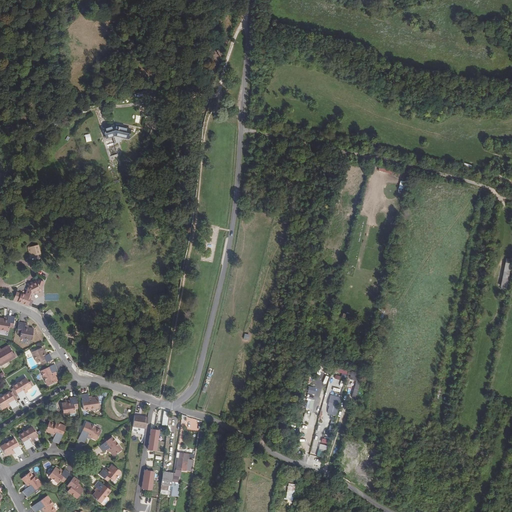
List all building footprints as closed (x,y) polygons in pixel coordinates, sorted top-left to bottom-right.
[(115,136),(128,139),(130,129),(114,126),(103,129),(106,138),(115,136)] [(105,142),(110,158),(117,156),(114,144),(118,143),(116,138),(105,142)] [(39,245),(27,247),(30,262),(42,258),(39,245)] [(506,289),(511,264),(506,263),(500,287),(506,289)] [(42,290),(45,282),(38,279),(27,285),(25,294),(17,291),(13,300),(27,305),(31,299),(34,300),(44,295),(42,290)] [(44,313),(46,318),(52,316),(50,310),(44,313)] [(10,324),(14,324),(15,315),(8,315),(8,317),(7,320),(4,319),(0,318),(0,328),(9,330),(10,326),(10,324)] [(21,330),(20,333),(20,336),(31,338),(33,328),(28,327),(27,327),(27,328),(25,327),(25,325),(25,322),(19,321),(17,329),(21,330)] [(0,351),(0,364),(15,356),(8,345),(0,349),(1,351),(0,351)] [(43,359),(44,362),(52,359),(49,352),(47,353),(45,354),(43,352),(44,352),(44,351),(42,346),(32,351),(37,362),(41,360),(43,359)] [(49,371),(51,370),(53,369),(50,363),(36,369),(44,385),(53,380),(51,374),(49,371)] [(204,384),(210,386),(213,374),(208,372),(204,384)] [(23,392),(25,390),(30,386),(25,378),(12,387),(20,399),(25,395),(24,393),(23,392)] [(356,397),(360,385),(356,383),(352,395),(356,397)] [(15,399),(11,392),(10,391),(0,396),(0,405),(2,408),(7,405),(10,403),(11,405),(12,407),(18,404),(15,399)] [(89,397),(89,395),(88,392),(81,393),(84,409),(99,406),(98,396),(92,397),(89,397)] [(67,401),(66,401),(62,402),(63,413),(75,411),(74,407),(78,406),(76,395),(70,396),(70,399),(70,402),(68,402),(67,401)] [(340,398),(331,395),(325,413),(335,415),(340,398)] [(305,409),(312,411),(314,400),(308,399),(305,409)] [(133,427),(140,428),(146,429),(148,418),(135,415),(133,427)] [(55,433),(54,436),(52,440),(59,442),(66,425),(56,421),(55,423),(49,420),(46,426),(45,430),(52,433),(52,431),(55,433)] [(91,435),(91,436),(97,439),(101,429),(95,427),(95,425),(86,421),(78,439),(84,442),(87,437),(88,434),(91,435)] [(30,440),(33,438),(38,435),(33,426),(19,434),(27,448),(33,445),(31,442),(30,440)] [(157,452),(160,430),(150,429),(147,451),(157,452)] [(108,447),(110,450),(114,455),(122,448),(112,435),(106,440),(102,443),(99,445),(103,451),(106,449),(108,447)] [(15,450),(15,451),(17,455),(23,452),(16,437),(1,445),(6,454),(12,451),(15,450)] [(323,457),(326,445),(319,443),(317,456),(323,457)] [(178,458),(176,470),(181,470),(181,472),(184,472),(184,471),(185,471),(187,455),(183,454),(179,453),(179,454),(177,454),(177,458),(178,458)] [(109,477),(111,478),(114,481),(122,472),(113,465),(110,469),(109,469),(110,470),(108,472),(107,470),(105,469),(100,474),(107,480),(109,477)] [(62,478),(65,480),(70,473),(65,469),(64,471),(62,474),(60,472),(60,471),(55,468),(49,476),(58,483),(61,480),(62,478)] [(31,482),(28,484),(23,486),(27,492),(43,483),(38,474),(36,475),(33,469),(24,474),(27,479),(28,480),(29,479),(31,482)] [(141,490),(152,491),(155,472),(144,470),(141,490)] [(173,473),(162,471),(160,490),(167,491),(168,486),(171,486),(173,473)] [(72,485),(71,487),(69,490),(78,497),(84,489),(80,486),(80,485),(79,486),(77,485),(79,482),(80,480),(74,476),(69,483),(72,485)] [(99,489),(97,491),(92,496),(100,503),(111,490),(100,480),(95,485),(98,488),(99,489)] [(44,510),(44,511),(52,511),(56,510),(52,505),(53,504),(47,495),(32,506),(36,511),(39,509),(42,507),(44,510)]
